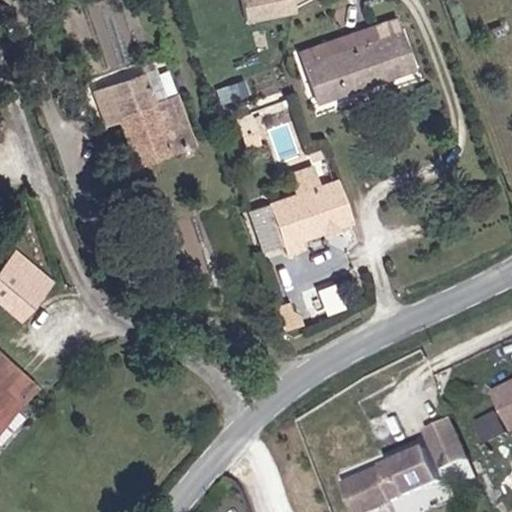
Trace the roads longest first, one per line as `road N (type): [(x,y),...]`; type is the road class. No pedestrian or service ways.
road 1 (track): [(0,60),(58,223),(119,293),(234,354),(270,396)]
road 2 (tertiary): [(170,511),(270,396),(511,269)]
road 3 (track): [(410,0),(461,101),(464,145),(426,173),(382,189),(377,235),(395,325)]
